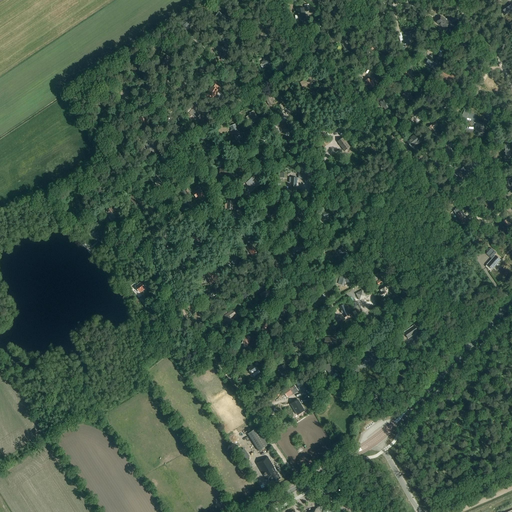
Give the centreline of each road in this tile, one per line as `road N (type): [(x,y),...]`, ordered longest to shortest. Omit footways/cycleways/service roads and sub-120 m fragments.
road 1 (track): [(166,189),(152,208),(153,263),(303,482)]
road 2 (track): [(339,0),(306,59),(247,87),(104,198)]
road 3 (track): [(460,367),(306,139),(315,124)]
road 4 (track): [(500,62),(423,160),(387,119)]
road 5 (track): [(377,0),(436,3),(465,14),(511,84)]
road 6 (track): [(228,375),(360,284)]
road 7 (track): [(261,79),(238,60),(132,113),(127,123)]
road 8 (track): [(173,293),(219,235),(244,219),(275,260)]
road 9 (secondary): [(413,404),(511,301)]
